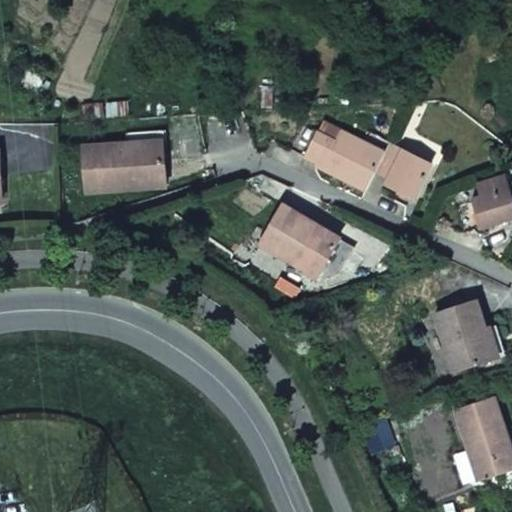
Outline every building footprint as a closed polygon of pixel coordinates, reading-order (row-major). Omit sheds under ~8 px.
[(316,165),(366,191),(376,172),(385,153),(340,131),(335,142),(317,133),(305,157),(317,163),(316,165)] [(165,187),(162,142),(84,148),(87,192),(165,187)] [(431,165),(389,144),(385,153),(376,172),(388,182),(385,185),(415,199),(431,165)] [(511,194),(505,173),(477,183),(481,196),(472,199),(482,228),(511,218),(511,194)] [(310,222),(283,206),(260,244),(317,278),(337,243),(308,226),(310,222)] [(340,239),(310,222),(308,226),(337,243),(340,239)] [(485,329),(477,302),(435,315),(454,372),(495,359),(485,329)] [(505,356),(495,326),(485,329),(495,359),(505,356)] [(511,469),(511,454),(494,399),(456,411),(479,480),(503,472),(511,469)] [(507,485),(511,482),(511,469),(503,472),(507,485)]
